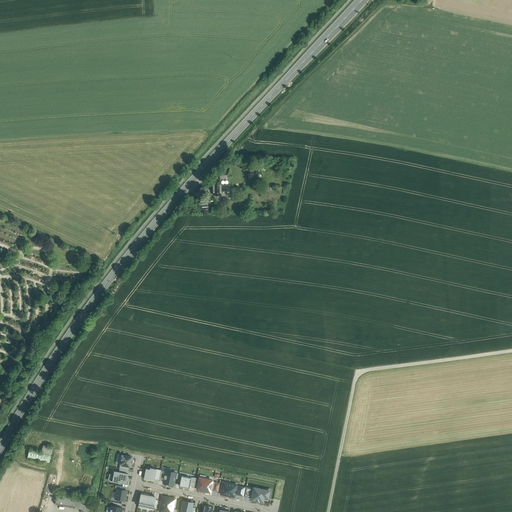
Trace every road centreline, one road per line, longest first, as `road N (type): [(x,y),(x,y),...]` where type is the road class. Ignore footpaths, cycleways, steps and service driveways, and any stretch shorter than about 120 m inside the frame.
road 1 (secondary): [(361,0),(116,270),(0,449)]
road 2 (track): [(328,511),(356,371),(511,350)]
road 3 (residential): [(135,483),(271,511)]
